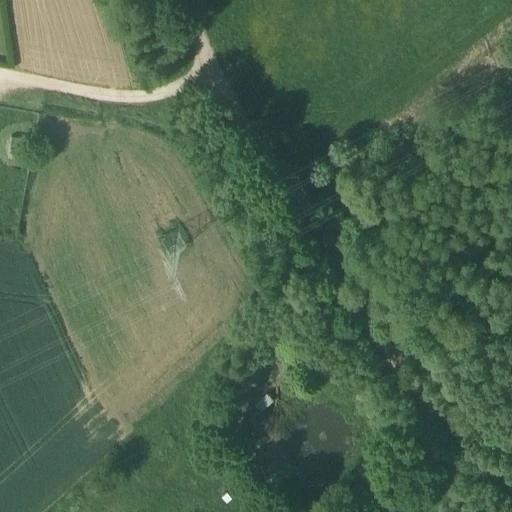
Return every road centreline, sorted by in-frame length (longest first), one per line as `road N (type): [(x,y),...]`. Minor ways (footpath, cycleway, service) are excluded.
road 1 (track): [(511,491),(354,311),(217,76)]
road 2 (track): [(0,74),(160,105),(217,76)]
